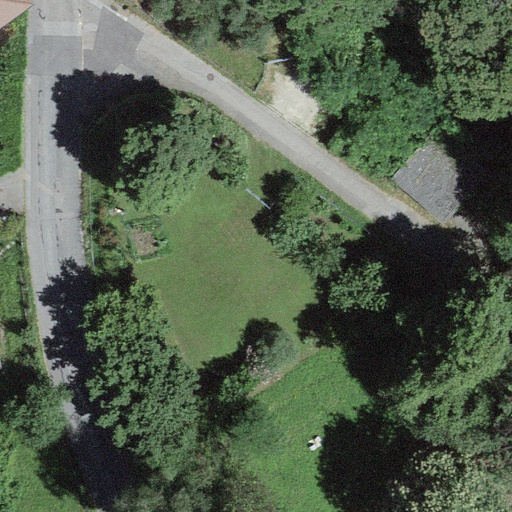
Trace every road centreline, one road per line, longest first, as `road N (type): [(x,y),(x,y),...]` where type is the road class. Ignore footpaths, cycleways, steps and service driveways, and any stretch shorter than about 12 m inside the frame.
road 1 (residential): [(511,308),(155,51),(97,27),(56,25)]
road 2 (tertiary): [(56,25),(60,254),(99,449),(125,511)]
